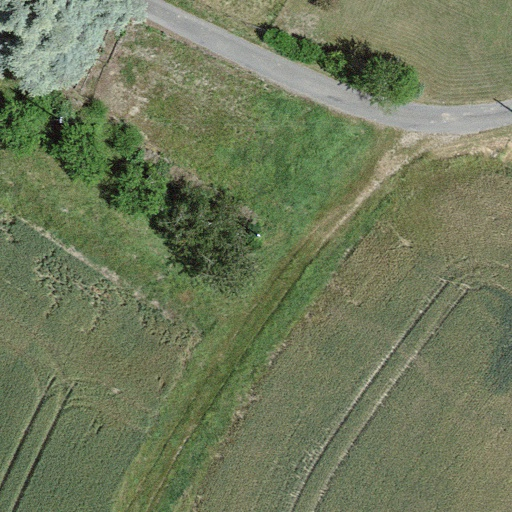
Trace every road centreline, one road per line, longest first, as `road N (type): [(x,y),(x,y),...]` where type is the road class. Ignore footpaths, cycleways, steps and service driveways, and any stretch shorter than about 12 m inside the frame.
road 1 (track): [(430,131),(157,427),(128,511)]
road 2 (unclassified): [(133,0),(430,131),(511,110)]
